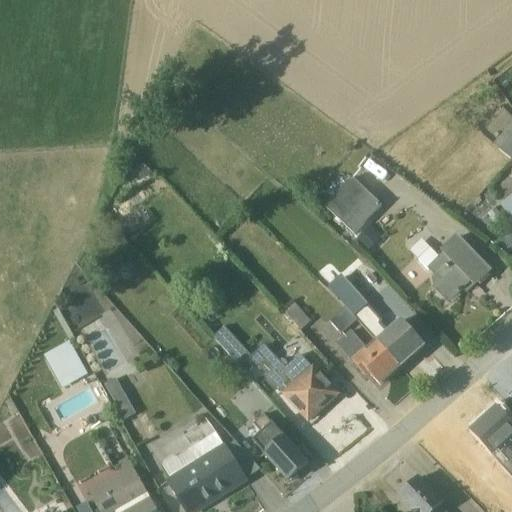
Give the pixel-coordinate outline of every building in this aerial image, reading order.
[(326,214),(355,242),(382,213),(353,185),(326,214)] [(511,205),(502,213),(511,228),(511,205)] [(371,233),(357,247),(368,259),(383,245),(371,233)] [(431,255),(418,267),(439,289),(433,296),(448,312),(471,290),(476,295),(492,279),(458,242),(441,259),(443,261),(440,264),(431,255)] [(330,297),(402,377),(427,355),(402,327),(390,338),(382,332),(383,330),(344,284),(330,297)] [(285,319),(302,338),(312,329),(295,310),(285,319)] [(107,379),(138,362),(113,316),(82,333),(107,379)] [(347,316),(331,329),(343,343),(358,329),(347,316)] [(214,344),(238,370),(249,360),(226,334),(214,344)] [(352,339),(338,352),(368,386),(372,383),(382,394),(402,377),(376,349),(368,356),(352,339)] [(63,395),(89,380),(70,347),(44,361),(63,395)] [(266,352),(250,366),(309,432),(342,403),(313,373),(302,362),(287,375),(266,352)] [(490,419),(469,437),(506,477),(511,470),(511,429),(507,424),(501,430),(490,419)] [(266,423),(255,432),(263,441),(255,449),(290,488),(291,487),(293,488),(301,481),(300,479),(309,471),(266,423)] [(226,455),(217,440),(177,465),(173,464),(166,468),(165,473),(172,485),(167,488),(183,511),(209,511),(247,488),(246,487),(261,478),(237,450),(226,455)] [(96,511),(155,511),(128,464),(119,469),(125,480),(90,500),(96,511)] [(420,483),(398,505),(405,511),(443,511),(446,510),(420,483)]
